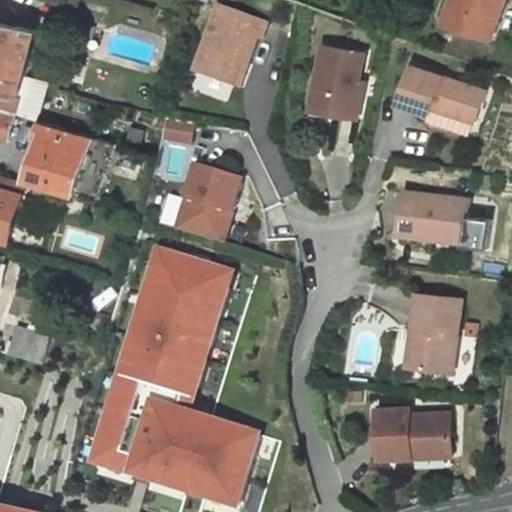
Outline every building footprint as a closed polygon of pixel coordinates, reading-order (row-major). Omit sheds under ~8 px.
[(455,0),(448,20),(493,36),(506,0),(455,0)] [(222,3),(196,68),(233,82),(242,59),(248,61),(258,35),(262,37),(268,22),(222,3)] [(16,13),(12,8),(0,4),(0,107),(16,113),(39,119),(48,85),(27,79),(41,31),(13,24),(16,13)] [(63,35),(99,46),(104,30),(67,19),(63,35)] [(358,92),(360,79),(366,52),(327,43),(314,101),(330,105),(336,113),(359,117),(363,93),(358,92)] [(242,59),(233,82),(239,85),(248,61),(242,59)] [(488,91),(415,64),(401,102),(432,113),(432,112),(433,111),(434,106),(445,110),(476,121),(477,122),(488,91)] [(363,93),(366,80),(360,79),(358,92),(363,93)] [(433,111),(432,112),(435,113),(432,121),(471,135),(476,121),(445,110),(434,106),(433,111)] [(0,134),(9,137),(16,113),(0,107),(0,134)] [(162,138),(190,142),(193,122),(165,118),(162,138)] [(95,202),(116,142),(42,120),(37,137),(44,139),(29,182),(37,184),(57,190),(95,202)] [(243,178),(199,166),(180,229),(224,242),(230,221),(227,220),(230,210),(233,211),(243,178)] [(34,196),(54,202),(57,190),(37,184),(34,196)] [(0,237),(10,241),(24,196),(0,188),(0,237)] [(471,199),(407,190),(401,233),(438,239),(439,232),(466,236),(471,199)] [(439,232),(438,239),(465,243),(466,236),(439,232)] [(421,336),(418,371),(455,375),(463,304),(418,299),(415,335),(421,336)] [(111,317),(100,315),(97,325),(108,328),(111,317)] [(51,343),(53,337),(18,326),(16,333),(51,343)] [(16,333),(10,353),(45,363),(51,343),(16,333)] [(415,335),(411,370),(418,371),(421,336),(415,335)] [(412,413),(379,413),(380,461),(415,460),(415,453),(453,452),(452,416),(412,417),(412,413)] [(196,451),(192,494),(224,497),(225,483),(245,484),(245,490),(266,492),(269,456),(232,454),(235,418),(193,416),(190,451),(196,451)] [(415,460),(453,459),(453,452),(415,453),(415,460)] [(0,511),(49,511),(0,503),(0,511)]
